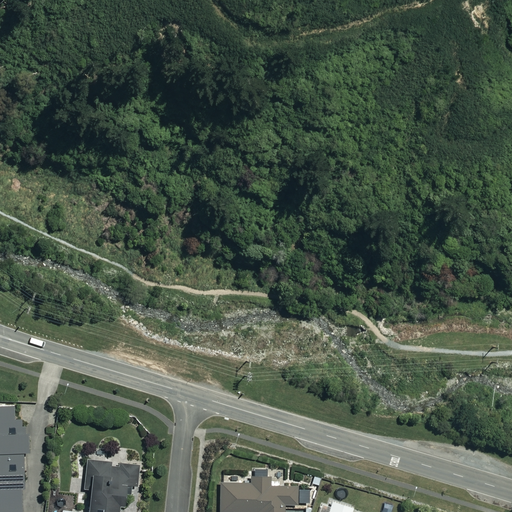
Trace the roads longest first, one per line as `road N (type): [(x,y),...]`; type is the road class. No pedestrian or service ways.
road 1 (tertiary): [(192,395),(511,492)]
road 2 (tertiary): [(0,335),(192,395)]
